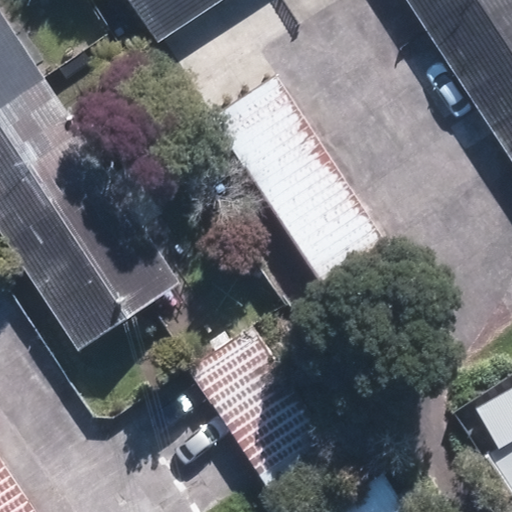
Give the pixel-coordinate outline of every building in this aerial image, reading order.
[(511,0),(128,0),(154,39),(213,0),(402,0),(511,165),(511,0)] [(0,238),(75,352),(176,285),(0,17),(0,238)] [(270,70),(205,113),(352,337),(415,296),(270,70)] [(182,364),(276,506),(360,450),(337,416),(319,427),(249,321),(182,364)] [(511,381),(472,405),(496,445),(483,454),(511,496),(511,381)] [(35,511),(0,458),(0,511),(35,511)] [(407,511),(378,467),(308,511),(407,511)]
